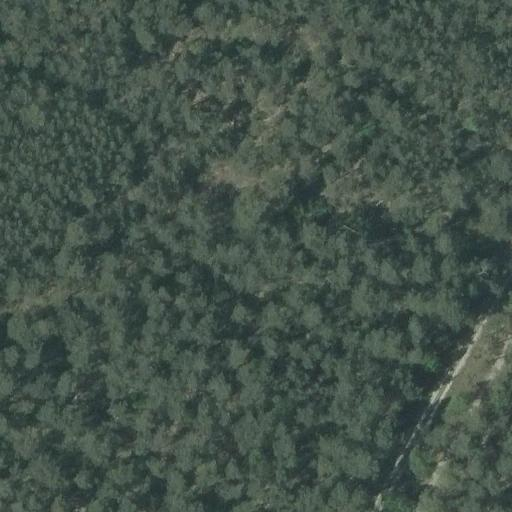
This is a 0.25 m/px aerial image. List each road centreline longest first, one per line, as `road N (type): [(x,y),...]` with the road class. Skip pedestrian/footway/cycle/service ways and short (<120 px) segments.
road 1 (track): [(385,511),(511,280)]
road 2 (unknown): [(415,511),(511,341)]
